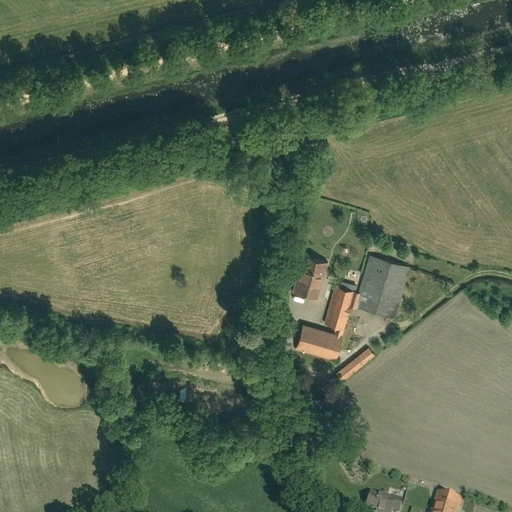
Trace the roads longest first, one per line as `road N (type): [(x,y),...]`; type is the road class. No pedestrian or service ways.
road 1 (track): [(0,175),(465,54)]
road 2 (track): [(413,0),(0,105)]
road 3 (unclassified): [(322,511),(299,491),(271,316),(279,238),(317,114)]
road 4 (unclassified): [(317,114),(421,84),(465,54),(511,42)]
road 5 (unclassified): [(317,114),(184,126)]
